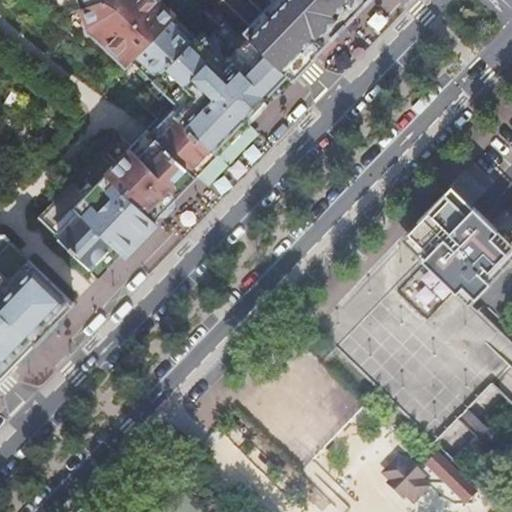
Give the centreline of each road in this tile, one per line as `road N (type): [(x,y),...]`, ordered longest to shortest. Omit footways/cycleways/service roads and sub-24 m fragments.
road 1 (secondary): [(56,511),(511,45)]
road 2 (secondary): [(338,95),(35,412)]
road 3 (residential): [(338,95),(244,0)]
road 4 (secondary): [(432,0),(338,95)]
